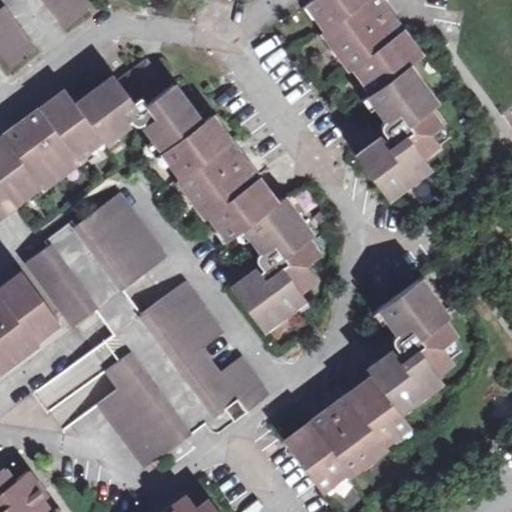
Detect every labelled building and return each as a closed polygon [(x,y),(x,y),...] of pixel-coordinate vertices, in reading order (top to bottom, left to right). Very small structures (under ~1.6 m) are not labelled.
[(39,0),(60,27),(86,8),(80,0),(39,0)] [(400,67),(405,64),(419,53),(391,15),(386,18),(381,12),(377,6),(382,2),(379,0),(308,0),(306,2),(324,27),(320,29),(332,45),(337,42),(343,51),(339,54),(349,68),(352,65),(362,78),(366,75),(374,87),(370,90),(368,91),(377,102),(387,116),(382,120),(380,130),(381,131),(369,141),(356,151),(387,194),(412,176),(409,172),(426,159),(424,157),(440,144),(439,141),(431,131),(441,124),(428,107),(434,102),(413,75),(408,78),(400,67)] [(0,4),(0,52),(8,64),(34,46),(2,2),(0,4)] [(337,42),(332,45),(339,54),(343,51),(337,42)] [(58,165),(62,169),(101,140),(113,131),(128,120),(134,123),(140,121),(151,136),(161,150),(165,147),(192,127),(182,113),(189,108),(170,81),(162,86),(143,60),(128,70),(132,75),(119,84),(116,79),(111,73),(98,82),(85,92),(89,98),(77,107),(72,101),(62,87),(24,116),(27,120),(21,124),(15,128),(12,124),(0,132),(0,215),(13,206),(12,204),(51,176),(49,172),(58,165)] [(408,78),(413,75),(405,64),(400,67),(408,78)] [(132,75),(128,70),(116,79),(119,84),(132,75)] [(366,75),(362,78),(370,90),(374,87),(366,75)] [(372,105),(377,102),(368,91),(364,94),(372,105)] [(89,98),(85,92),(72,101),(77,107),(89,98)] [(182,113),(192,127),(199,121),(189,108),(182,113)] [(230,235),(240,229),(244,226),(252,237),(263,252),(258,259),(260,266),(262,269),(258,272),(255,269),(244,278),(232,286),(262,328),(287,310),(284,305),(301,293),(298,290),(314,278),(305,265),(318,254),(306,237),(310,234),(291,209),(286,212),(277,200),(275,202),(271,196),(247,164),(243,167),(234,155),(237,152),(210,114),(205,117),(199,121),(192,127),(165,147),(174,158),(169,161),(179,175),(176,178),(187,192),(191,189),(197,198),(193,202),(204,216),(208,213),(219,228),(223,225),(230,235)] [(431,131),(439,141),(449,135),(441,124),(431,131)] [(116,136),(113,131),(101,140),(104,145),(116,136)] [(155,153),(161,150),(151,136),(146,140),(155,153)] [(174,158),(165,147),(161,150),(169,161),(174,158)] [(409,172),(412,176),(429,164),(426,159),(409,172)] [(49,172),(51,176),(62,169),(58,165),(49,172)] [(191,189),(187,192),(193,202),(197,198),(191,189)] [(74,224),(71,220),(44,240),(47,244),(26,260),(72,323),(94,307),(122,286),(163,256),(116,193),(74,224)] [(286,212),(291,209),(282,197),(277,200),(286,212)] [(227,238),(230,235),(223,225),(219,228),(227,238)] [(244,226),(240,229),(248,240),(252,237),(244,226)] [(0,367),(36,342),(33,338),(57,320),(20,269),(0,283),(0,367)] [(423,292),(427,289),(418,276),(413,280),(423,292)] [(397,292),(381,304),(400,331),(396,334),(392,339),(395,347),(397,349),(382,362),(379,357),(367,367),(372,374),(346,393),(350,398),(332,411),(313,425),(309,421),(285,439),(317,482),(328,474),(332,479),(346,469),(349,473),(362,463),(359,458),(368,452),(371,457),(386,446),(383,441),(397,431),(393,426),(405,418),(399,409),(440,377),(435,370),(452,358),(451,356),(442,344),(453,335),(454,334),(443,318),(446,315),(427,289),(423,292),(413,280),(397,292)] [(202,422),(207,429),(212,432),(218,430),(265,396),(237,359),(217,374),(197,347),(219,331),(182,282),(142,312),(113,333),(90,350),(118,387),(97,402),(144,465),(202,422)] [(122,286),(94,307),(113,333),(142,312),(122,286)] [(284,305),(287,310),(304,297),(301,293),(284,305)] [(389,316),(381,304),(377,307),(385,319),(389,316)] [(442,344),(451,356),(462,348),(453,335),(442,344)] [(393,426),(397,431),(409,423),(405,418),(393,426)] [(362,463),(371,457),(368,452),(359,458),(362,463)] [(217,511),(208,498),(196,507),(185,493),(174,501),(159,511),(59,511),(54,504),(27,468),(14,478),(6,467),(0,471),(0,511),(217,511)] [(322,488),(332,479),(328,474),(317,482),(322,488)]
